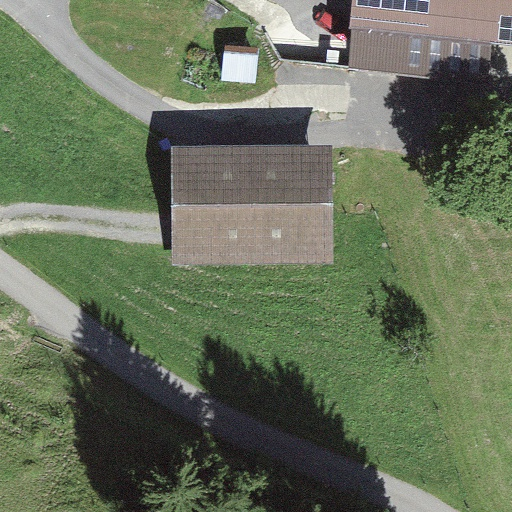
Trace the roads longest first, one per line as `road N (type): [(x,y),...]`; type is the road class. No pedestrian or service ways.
road 1 (track): [(23,0),(78,61),(186,126),(221,135),(337,132),(511,111)]
road 2 (track): [(422,511),(200,408),(0,267)]
